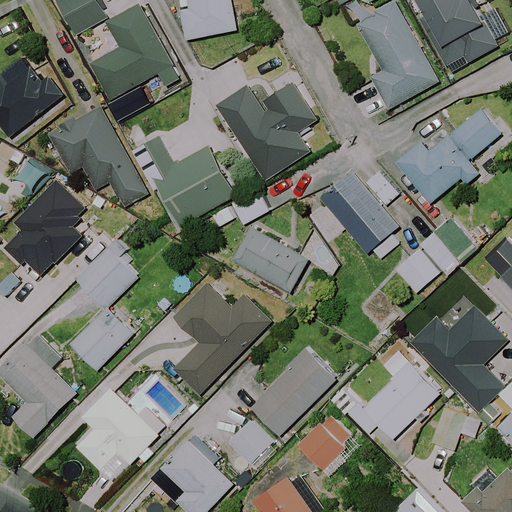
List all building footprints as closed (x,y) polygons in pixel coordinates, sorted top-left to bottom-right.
[(109,20),(97,0),(63,0),(59,3),(78,36),(109,20)] [(240,30),(233,0),(181,0),(190,41),(240,30)] [(385,72),(374,78),(391,109),(440,83),(396,2),(377,12),(380,17),(361,27),(385,72)] [(86,88),(97,109),(160,75),(167,88),(178,82),(171,69),(175,67),(143,7),(110,25),(122,47),(93,63),(101,79),(86,88)] [(37,78),(31,70),(8,87),(2,79),(0,80),(0,122),(12,137),(65,96),(46,71),(37,78)] [(318,123),(293,84),(265,102),(254,85),(218,107),(265,183),(311,155),(298,135),(318,123)] [(471,162),(505,134),(483,107),(449,135),(439,123),(395,158),(432,204),(461,181),(466,187),(481,175),(471,162)] [(111,182),(126,208),(135,203),(145,221),(160,212),(101,109),(77,122),(79,125),(53,140),(72,174),(84,167),(97,190),(111,182)] [(259,187),(238,198),(211,148),(176,167),(161,138),(135,152),(156,189),(160,187),(183,228),(211,213),(219,229),(238,219),(243,227),(272,211),(259,187)] [(48,179),(30,166),(20,181),(38,193),(48,179)] [(355,174),(324,200),(371,256),(375,253),(381,261),(401,245),(392,235),(401,228),(385,208),(400,196),(381,172),(365,185),(355,174)] [(73,229),(90,211),(58,181),(19,224),(27,232),(12,248),(18,253),(9,262),(36,287),(81,237),(73,229)] [(460,259),(476,245),(453,219),(438,233),(423,245),(446,271),(460,259)] [(311,261),(256,230),(239,262),(293,293),(311,261)] [(140,278),(111,249),(79,281),(108,310),(140,278)] [(442,273),(420,250),(398,270),(419,294),(442,273)] [(511,278),(508,274),(497,283),(509,297),(511,294),(511,278)] [(507,319),(470,278),(440,305),(478,346),(507,319)] [(135,335),(109,309),(73,346),(99,372),(135,335)] [(79,394),(30,345),(1,374),(30,402),(16,417),(36,437),(79,394)] [(338,378),(309,349),(252,407),(282,436),(338,378)] [(441,393),(411,362),(366,405),(362,401),(349,413),(372,436),(382,426),(395,439),(441,393)] [(161,436),(113,390),(86,418),(97,428),(78,447),(115,483),(133,464),(161,436)] [(483,421),(446,408),(434,443),(456,451),(462,434),(476,439),(483,421)] [(330,477),(362,445),(339,421),(331,413),(298,445),(330,477)] [(511,415),(499,427),(511,440),(511,415)] [(274,442),(252,421),(231,443),(252,464),(274,442)] [(208,511),(235,485),(190,440),(163,468),(188,492),(179,501),(189,511),(208,511)] [(498,479),(487,468),(471,484),(477,489),(463,503),(472,511),(511,511),(511,469),(510,468),(498,479)] [(324,511),(325,511),(318,501),(309,507),(302,496),(310,490),(301,477),(293,483),(289,479),(256,502),(263,511),(324,511)] [(440,511),(419,491),(398,511),(440,511)]
